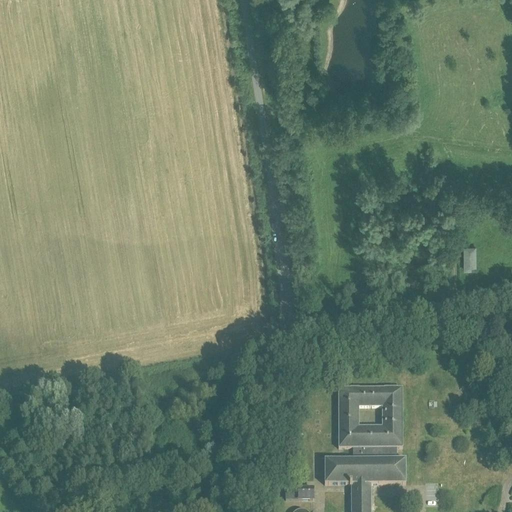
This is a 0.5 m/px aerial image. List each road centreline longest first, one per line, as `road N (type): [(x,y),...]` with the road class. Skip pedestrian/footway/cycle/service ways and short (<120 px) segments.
road 1 (unclassified): [(287,335),(288,295),(242,0)]
road 2 (track): [(287,335),(451,310),(453,210),(511,209)]
road 3 (track): [(251,511),(284,367)]
